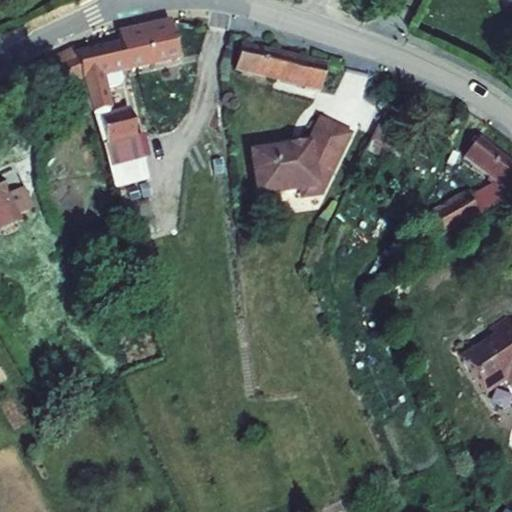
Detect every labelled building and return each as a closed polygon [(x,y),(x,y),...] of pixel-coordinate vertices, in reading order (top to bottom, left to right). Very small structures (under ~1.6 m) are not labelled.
[(126,43),(82,53),(87,75),(174,56),(169,33),(162,34),(159,24),(124,32),(126,43)] [(55,64),(32,76),(44,98),(59,90),(74,116),(95,105),(88,84),(75,45),(52,58),(55,64)] [(304,62),(242,47),(236,71),(302,87),(302,88),(321,92),(327,66),(308,61),(304,62)] [(55,64),(52,58),(29,70),(32,76),(55,64)] [(107,80),(88,84),(95,105),(97,112),(104,111),(110,141),(138,136),(133,106),(114,110),(107,80)] [(353,132),(324,117),(310,144),(293,146),(292,139),(258,144),(259,151),(254,151),(260,193),(303,187),(304,193),(322,191),(353,132)] [(142,156),(138,136),(110,141),(113,161),(142,156)] [(419,216),(431,239),(471,218),(473,221),(508,203),(511,199),(511,164),(479,138),(463,158),(507,194),(496,199),(493,195),(487,198),(482,188),(461,198),(460,194),(419,216)] [(0,205),(21,195),(12,174),(0,179),(0,205)] [(511,317),(510,313),(491,324),(496,333),(481,342),(478,336),(463,345),(490,390),(511,377),(511,317)] [(383,412),(400,403),(378,361),(361,370),(383,412)]
